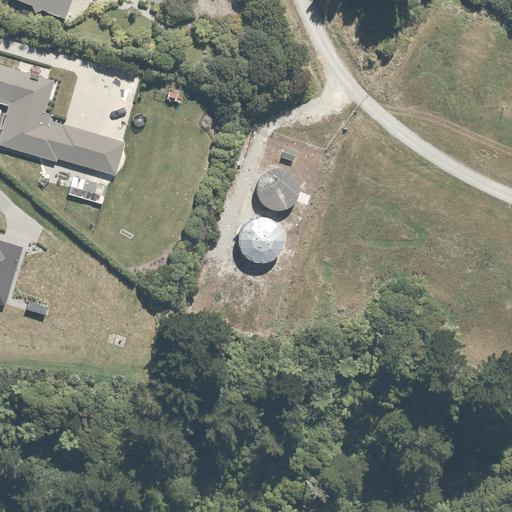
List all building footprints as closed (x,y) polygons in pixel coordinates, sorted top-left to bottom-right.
[(20,0),(60,17),(67,0),(20,0)] [(224,2),(219,0),(210,0),(207,9),(219,14),(224,2)] [(4,99),(5,100),(0,118),(0,143),(53,160),(54,157),(89,168),(90,164),(104,169),(113,140),(39,117),(51,80),(13,68),(4,99)] [(296,150),(283,146),(280,157),(292,161),(296,150)] [(260,203),(262,204),(264,206),(265,206),(266,207),(268,208),(270,208),(272,209),(274,209),(275,209),(277,209),(279,209),(281,208),(283,208),(284,207),(286,206),(288,205),(289,204),(291,203),(292,201),(293,200),(294,198),(295,197),(295,195),(296,193),(296,191),(297,190),(297,188),(297,186),(296,184),(296,182),(295,180),(295,179),(294,177),(293,175),(292,174),(290,173),(289,171),(288,170),(286,169),(284,168),(283,168),(281,167),(279,167),(277,166),(275,166),(274,166),(272,167),(270,167),(268,168),(266,168),(265,169),(263,170),(262,171),(260,173),(259,174),(258,176),(257,177),(256,179),(255,180),(255,182),(254,184),(254,186),(254,188),(254,190),(254,191),(255,193),(255,195),(256,197),(257,198),(258,200),(259,201),(260,203)]
